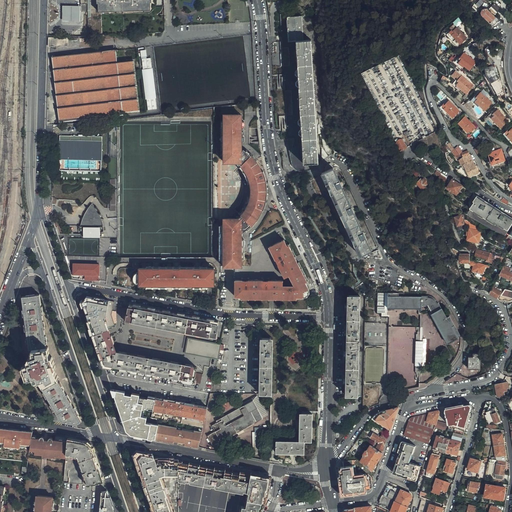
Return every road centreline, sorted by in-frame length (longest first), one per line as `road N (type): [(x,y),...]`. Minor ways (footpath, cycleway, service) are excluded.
road 1 (residential): [(329,317),(269,151),(255,0)]
road 2 (residential): [(511,200),(446,131),(427,88),(440,85),(501,145),(511,169)]
road 3 (residential): [(67,287),(223,314),(329,317)]
road 4 (secondary): [(43,0),(39,209)]
road 5 (residential): [(430,390),(466,344),(454,310),(427,283),(357,257)]
road 6 (secondary): [(43,275),(98,435)]
road 7 (residential): [(278,469),(117,438)]
road 8 (secondary): [(117,438),(67,287)]
road 9 (residential): [(329,317),(327,463)]
road 10 (residential): [(481,395),(448,511)]
